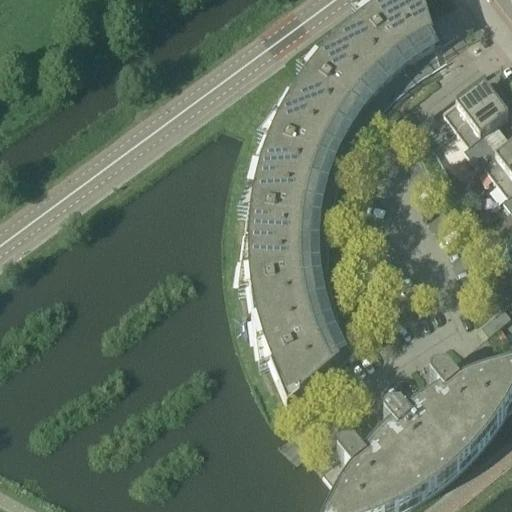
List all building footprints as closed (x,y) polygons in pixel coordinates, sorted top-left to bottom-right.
[(443,14),(425,26),(417,0),(397,0),(350,20),(357,29),(294,77),(304,83),(255,146),(266,150),(236,223),(247,224),(238,302),(249,300),(258,378),(268,374),(286,416),(352,360),(342,339),(338,328),(332,307),(327,274),(327,252),(328,230),(330,219),(335,198),(343,177),(348,167),(358,148),(370,130),(378,121),(393,105),(410,91),(419,84),(445,69),(439,50),(458,38),(457,37),(457,38),(443,16),(444,15),(443,14)] [(455,139),(494,108),(482,92),(442,122),(455,139)] [(482,143),(506,124),(494,108),(455,139),(467,154),(462,158),(470,168),(489,153),(482,143)] [(422,140),(436,129),(430,122),(417,131),(422,140)] [(494,190),(511,175),(511,150),(497,162),(489,153),(470,168),(477,177),(482,174),(494,190)] [(511,175),(494,190),(506,205),(501,209),(509,219),(511,216),(511,175)] [(490,232),(479,240),(488,253),(498,245),(490,232)] [(498,334),(509,325),(502,316),(491,325),(498,334)] [(487,343),(498,334),(491,325),(479,335),(487,343)] [(511,380),(502,368),(503,368),(485,346),(446,379),(446,378),(435,379),(432,379),(429,381),(428,385),(428,388),(429,391),(430,392),(400,417),(399,416),(388,417),(385,418),(383,420),(381,423),(381,426),(383,429),(384,430),(353,455),(353,454),(342,455),(339,456),(336,458),(335,461),(335,464),(337,467),(337,468),(322,481),(337,499),(331,509),(329,511),(412,511),(421,507),(446,489),(468,469),(488,446),(505,421),(511,415),(511,380)] [(511,380),(511,360),(503,368),(502,368),(511,380)]
